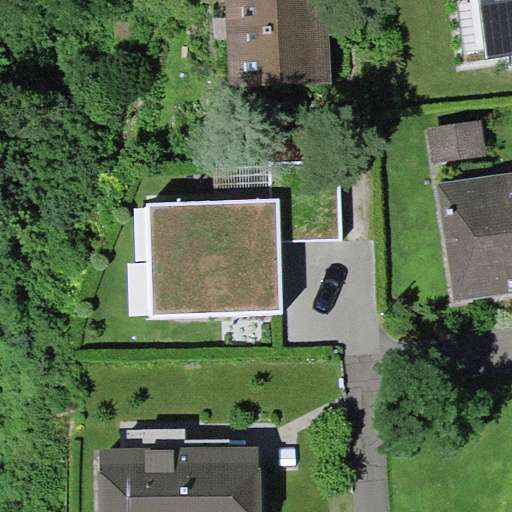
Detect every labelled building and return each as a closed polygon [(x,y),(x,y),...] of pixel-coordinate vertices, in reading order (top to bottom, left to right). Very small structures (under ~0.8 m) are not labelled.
[(226,0),(232,90),(332,83),(326,0),(226,0)] [(511,57),(511,0),(480,0),(488,60),(511,57)] [(434,162),(473,156),(470,131),(430,137),(434,162)] [(341,238),(339,159),(274,161),(275,197),(277,240),(341,238)] [(511,181),(436,192),(452,302),(511,292),(511,181)] [(154,308),(279,304),(277,240),(275,197),(151,201),(154,308)] [(257,511),(257,444),(101,445),(101,511),(257,511)]
